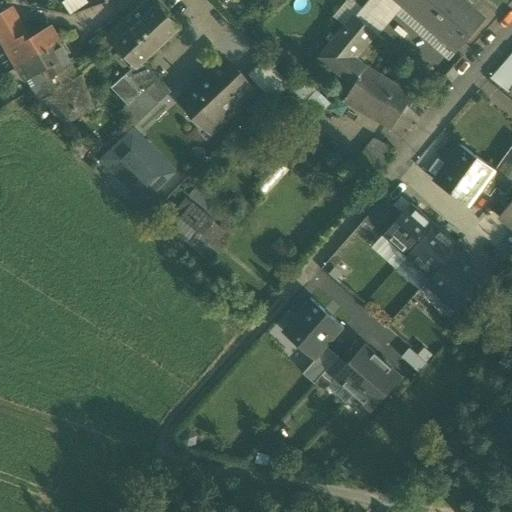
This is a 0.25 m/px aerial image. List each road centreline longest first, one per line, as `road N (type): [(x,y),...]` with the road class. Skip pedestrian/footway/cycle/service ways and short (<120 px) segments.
road 1 (track): [(0,412),(131,460),(446,511)]
road 2 (residential): [(268,312),(511,26)]
road 3 (track): [(102,511),(131,460),(268,312)]
